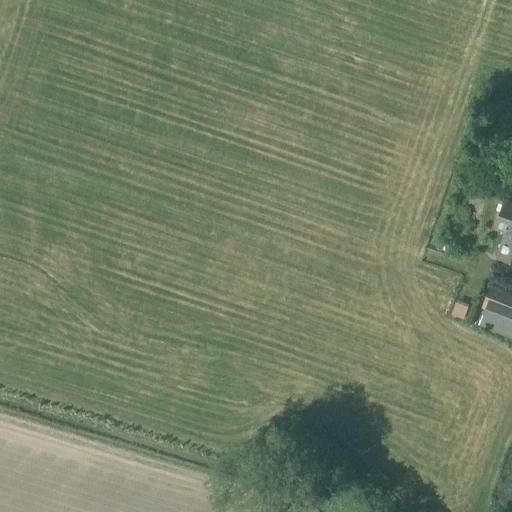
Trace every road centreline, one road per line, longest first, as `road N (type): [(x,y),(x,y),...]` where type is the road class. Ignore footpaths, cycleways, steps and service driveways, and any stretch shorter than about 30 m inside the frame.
road 1 (track): [(460,511),(439,459),(420,325),(401,261),(488,0)]
road 2 (track): [(281,511),(270,501),(0,420)]
